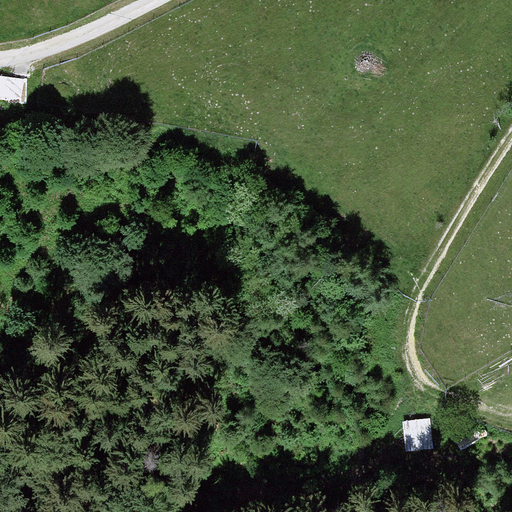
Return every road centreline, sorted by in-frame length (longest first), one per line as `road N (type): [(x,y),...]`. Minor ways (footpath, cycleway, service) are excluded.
road 1 (track): [(511,135),(418,290),(408,332),(410,357),(474,511)]
road 2 (residential): [(0,60),(155,0)]
